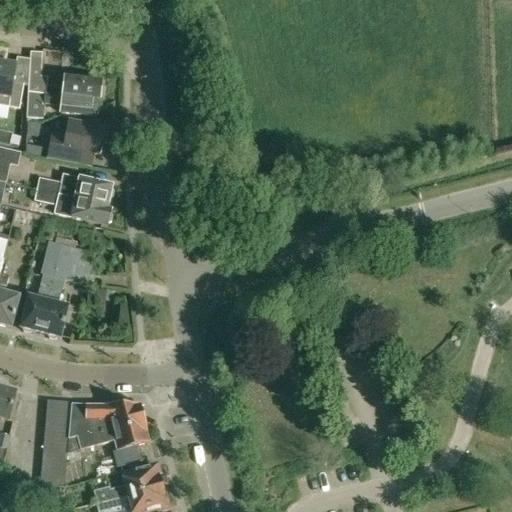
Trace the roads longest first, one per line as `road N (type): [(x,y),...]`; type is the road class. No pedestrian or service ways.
road 1 (unclassified): [(180,282),(511,192)]
road 2 (residential): [(180,282),(143,41)]
road 3 (residential): [(196,373),(104,376),(0,359)]
road 4 (residential): [(0,21),(143,41)]
road 5 (residential): [(220,511),(196,373)]
